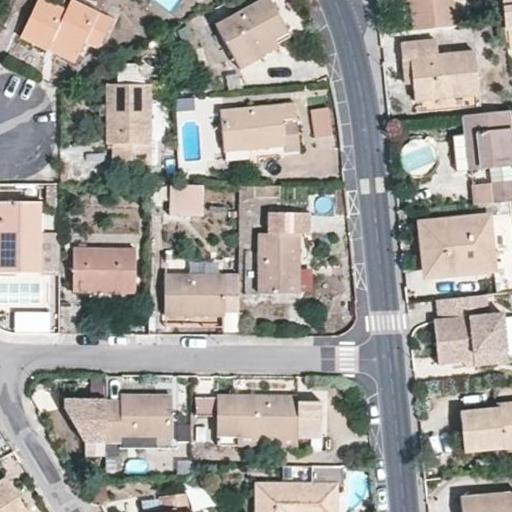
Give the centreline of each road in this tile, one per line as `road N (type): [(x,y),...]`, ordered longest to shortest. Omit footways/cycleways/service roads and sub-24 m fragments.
road 1 (residential): [(0,354),(386,357)]
road 2 (residential): [(325,0),(357,107),(386,357)]
road 3 (residential): [(386,357),(402,511)]
road 4 (residential): [(0,387),(72,511)]
